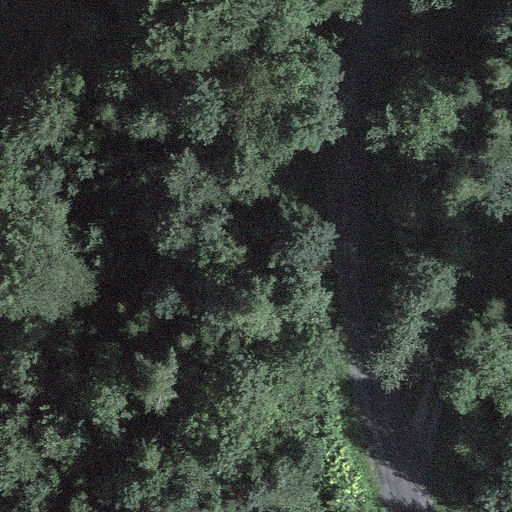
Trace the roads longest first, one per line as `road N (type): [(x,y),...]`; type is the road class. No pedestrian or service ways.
road 1 (unclassified): [(390,0),(359,103),(352,196),(366,330),(407,511)]
road 2 (track): [(411,511),(453,334),(511,245)]
